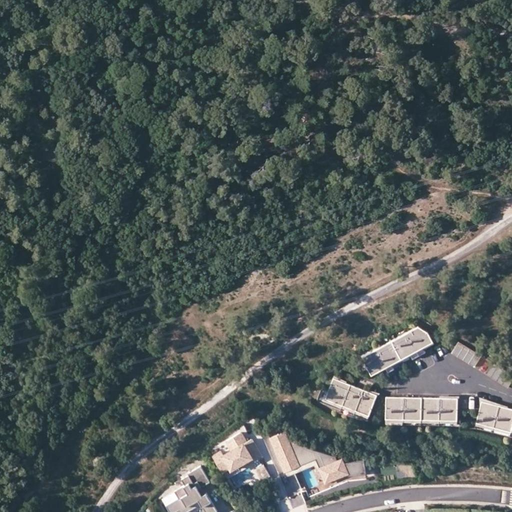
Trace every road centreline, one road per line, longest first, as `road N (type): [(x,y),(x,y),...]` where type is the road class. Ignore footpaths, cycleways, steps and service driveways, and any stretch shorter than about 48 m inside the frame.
road 1 (unclassified): [(95,511),(134,460),(289,342),(403,280)]
road 2 (residential): [(511,497),(412,494),(331,511)]
road 3 (unclassified): [(511,217),(403,280)]
